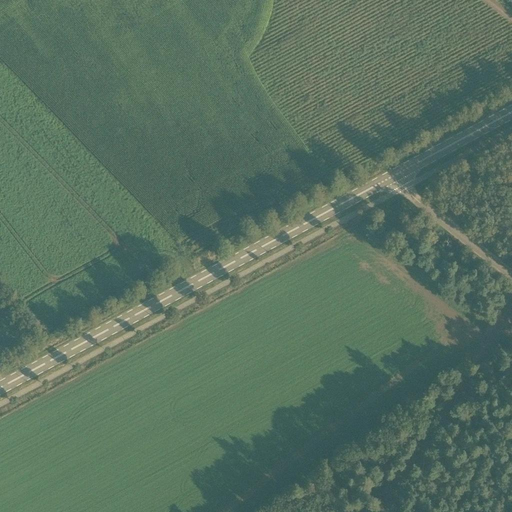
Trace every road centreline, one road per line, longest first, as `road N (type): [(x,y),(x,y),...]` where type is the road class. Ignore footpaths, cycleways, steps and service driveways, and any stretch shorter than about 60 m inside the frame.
road 1 (secondary): [(0,388),(390,173)]
road 2 (track): [(381,511),(511,314)]
road 3 (unclassified): [(511,274),(390,173)]
road 4 (secondary): [(390,173),(511,106)]
